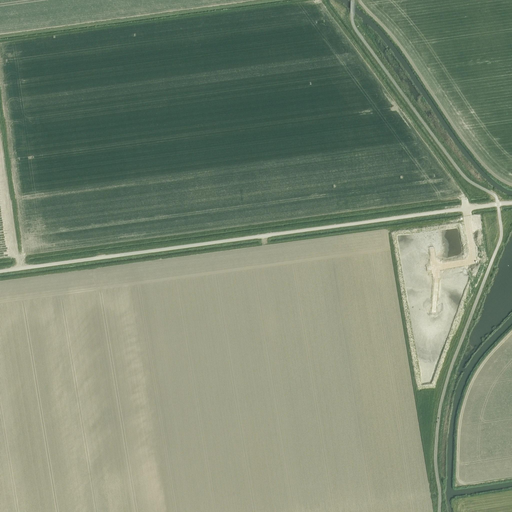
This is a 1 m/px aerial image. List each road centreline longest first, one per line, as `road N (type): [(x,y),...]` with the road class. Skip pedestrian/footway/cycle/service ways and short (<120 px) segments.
road 1 (unclassified): [(0,271),(511,202)]
road 2 (track): [(359,0),(482,162),(511,184)]
